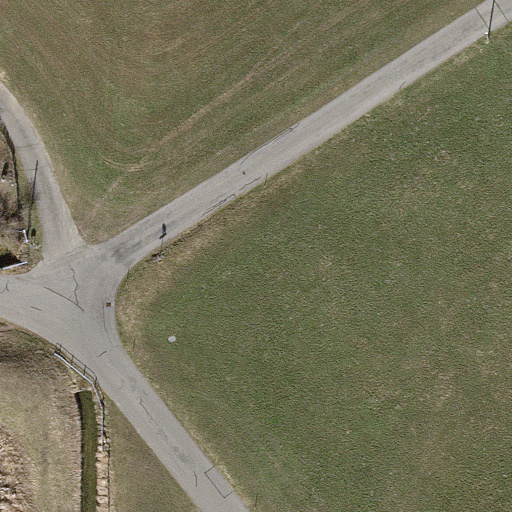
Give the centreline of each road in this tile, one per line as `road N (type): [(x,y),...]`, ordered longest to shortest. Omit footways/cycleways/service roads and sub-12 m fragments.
road 1 (track): [(63,308),(125,250),(511,5)]
road 2 (unclassified): [(0,296),(63,308),(230,511)]
